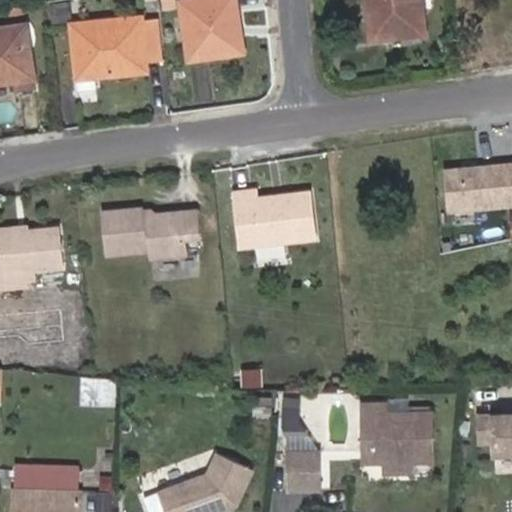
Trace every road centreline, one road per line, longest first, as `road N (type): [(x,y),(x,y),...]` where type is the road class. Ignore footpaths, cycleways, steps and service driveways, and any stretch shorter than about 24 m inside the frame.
road 1 (residential): [(0,168),(305,122)]
road 2 (residential): [(305,122),(511,94)]
road 3 (residential): [(305,122),(294,0)]
